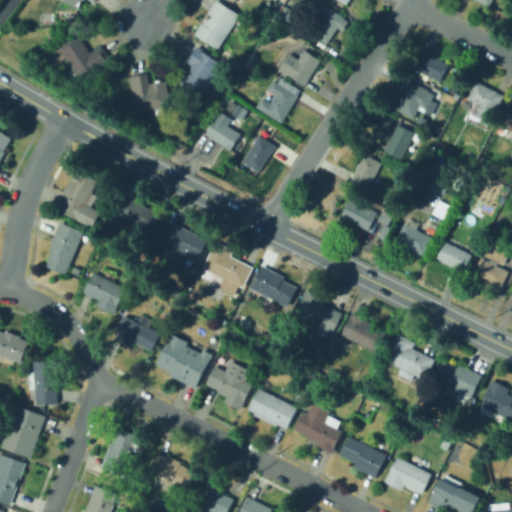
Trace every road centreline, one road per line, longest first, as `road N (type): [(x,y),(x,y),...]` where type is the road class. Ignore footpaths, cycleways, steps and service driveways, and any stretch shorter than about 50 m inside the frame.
road 1 (secondary): [(511,349),(175,180),(0,81)]
road 2 (residential): [(365,511),(98,379),(62,316),(28,295),(0,291)]
road 3 (residential): [(407,0),(266,226)]
road 4 (residential): [(61,118),(22,204),(7,292)]
road 5 (residential): [(98,379),(47,511)]
